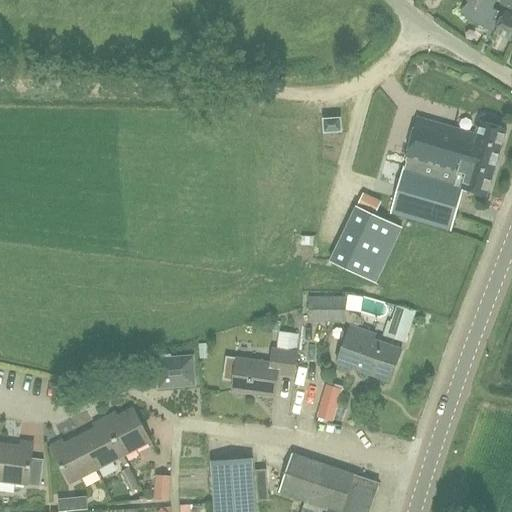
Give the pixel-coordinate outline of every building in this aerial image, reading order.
[(466,0),(477,9),(485,0),(466,0)] [(485,0),(477,9),(491,22),(493,23),(499,25),(495,33),(511,40),(511,16),(504,13),(504,14),(498,12),(495,10),(499,0),(485,0)] [(511,0),(503,0),(501,5),(511,9),(511,0)] [(419,118),(413,137),(417,139),(416,142),(429,146),(466,157),(467,150),(498,159),(506,129),(496,126),(498,121),(495,117),(484,113),(479,116),(477,123),(481,124),(478,136),(450,127),(436,123),(419,118)] [(324,133),(341,132),(340,119),(324,119),(324,133)] [(404,167),(391,213),(451,231),(463,189),(464,187),(460,186),(461,183),(452,181),(454,173),(459,174),(463,162),(465,162),(466,157),(429,146),(416,142),(414,146),(411,145),(406,161),(407,162),(406,167),(404,167)] [(454,173),(452,181),(461,183),(460,186),(464,187),(463,189),(487,196),(498,159),(467,150),(466,157),(465,162),(463,162),(459,174),(454,173)] [(335,184),(333,157),(310,158),(312,185),(335,184)] [(329,261),(377,284),(403,228),(356,205),(329,261)] [(346,297),(309,296),(309,321),(346,321),(346,297)] [(410,341),(421,313),(407,308),(396,336),(410,341)] [(337,363),(355,369),(390,381),(401,349),(375,340),(377,334),(350,325),(337,363)] [(305,347),(305,334),(290,333),(289,346),(305,347)] [(278,375),(294,377),(297,353),(274,349),(272,363),(227,357),(224,379),(234,381),(233,391),(275,397),(278,375)] [(157,386),(172,386),(193,384),(192,358),(171,359),(171,354),(158,355),(159,360),(156,360),(157,386)] [(327,386),(318,418),(332,421),(341,390),(327,386)] [(111,414),(104,418),(123,457),(151,443),(133,409),(113,418),(111,414)] [(80,436),(97,470),(123,457),(104,418),(96,422),(98,427),(80,436)] [(70,484),(97,470),(80,436),(61,446),(59,442),(51,446),(70,484)] [(24,446),(3,443),(0,470),(0,481),(29,485),(34,443),(24,442),(24,446)] [(259,511),(257,452),(217,453),(218,511),(259,511)] [(131,468),(123,472),(132,491),(140,487),(131,468)] [(301,471),(297,493),(348,502),(352,480),(301,471)] [(267,473),(266,480),(276,481),(277,473),(267,473)] [(169,501),(171,477),(157,476),(156,500),(169,501)] [(266,480),(265,487),(275,488),(276,482),(266,480)] [(297,493),(293,511),(346,511),(348,502),(297,493)]
